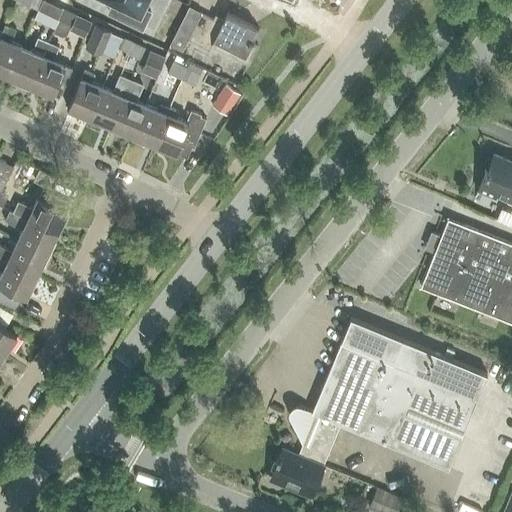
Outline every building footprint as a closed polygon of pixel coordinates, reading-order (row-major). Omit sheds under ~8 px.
[(114,0),(123,4),(117,17),(142,29),(150,12),(141,7),(144,0),(114,0)] [(63,9),(49,2),(44,13),(57,19),(63,9)] [(258,45),(252,42),(258,29),(227,13),(221,24),(214,20),(220,9),(218,8),(212,19),(200,13),(187,39),(209,50),(212,45),(248,64),(258,45)] [(76,15),(63,9),(57,19),(71,26),(76,15)] [(5,24),(2,31),(0,35),(0,72),(8,76),(21,46),(11,42),(16,29),(5,24)] [(100,55),(111,31),(95,24),(84,47),(100,55)] [(175,33),(169,44),(181,50),(187,39),(175,33)] [(48,41),(37,37),(31,50),(21,46),(8,76),(30,86),(48,41)] [(61,94),(72,67),(53,59),(59,46),(48,41),(30,86),(52,95),(54,91),(60,93),(60,94),(61,94)] [(126,52),(140,59),(145,48),(131,42),(126,52)] [(150,51),(146,61),(161,67),(165,57),(150,51)] [(181,79),(186,68),(173,62),(167,72),(181,79)] [(186,68),(181,79),(195,85),(200,75),(186,68)] [(91,82),(94,73),(84,69),(67,108),(89,117),(102,86),(91,82)] [(89,117),(111,126),(126,89),(131,79),(118,74),(111,90),(102,86),(89,117)] [(131,79),(126,89),(111,126),(132,135),(145,104),(136,101),(143,85),(131,79)] [(211,105),(226,114),(240,93),(225,84),(211,105)] [(157,109),(145,104),(132,135),(154,144),(169,107),(159,103),(157,109)] [(169,107),(154,144),(176,153),(176,152),(184,156),(188,155),(191,146),(194,147),(206,118),(201,116),(201,114),(191,109),(186,121),(176,117),(177,115),(176,114),(175,111),(175,110),(169,107)] [(511,162),(493,154),(478,190),(493,196),(497,194),(498,193),(511,198),(511,162)] [(0,159),(0,205),(2,206),(8,194),(1,191),(13,166),(0,159)] [(18,201),(13,212),(57,233),(67,211),(63,210),(68,201),(43,189),(39,198),(37,197),(32,208),(18,201)] [(47,254),(57,233),(13,212),(9,210),(4,220),(22,229),(17,240),(47,254)] [(420,286),(511,322),(511,244),(453,220),(454,219),(447,216),(442,229),(443,230),(439,239),(420,286)] [(0,257),(36,275),(47,254),(17,240),(12,251),(0,245),(0,257)] [(0,270),(2,271),(0,274),(0,283),(26,296),(36,275),(0,257),(0,270)] [(303,444),(298,455),(322,465),(339,423),(355,430),(363,433),(393,446),(448,469),(488,374),(350,318),(311,412),(304,408),(300,408),(296,409),(293,411),(291,415),(291,419),(303,444)] [(0,323),(0,352),(3,354),(16,335),(0,323)] [(322,465),(298,455),(283,449),(271,478),(311,495),(323,465),(322,465)] [(379,511),(396,511),(402,497),(376,486),(368,507),(379,511)]
